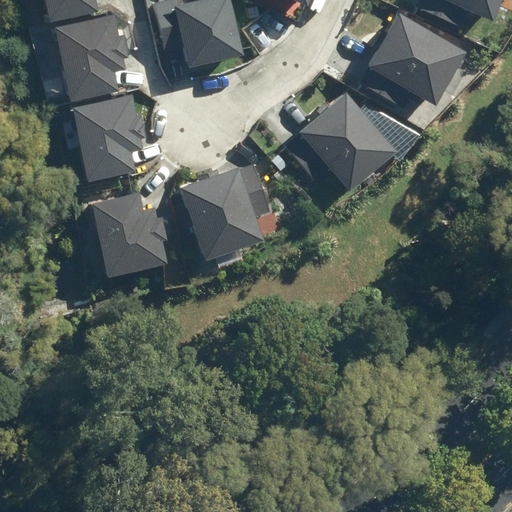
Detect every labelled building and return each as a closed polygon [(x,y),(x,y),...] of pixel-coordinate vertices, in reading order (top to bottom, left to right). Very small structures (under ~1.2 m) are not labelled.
[(96,0),(38,0),(41,14),(97,5),(96,0)] [(227,0),(158,0),(175,74),(241,60),(227,0)] [(418,0),(487,31),(501,0),(418,0)] [(108,16),(52,23),(61,91),(117,83),(108,16)] [(385,16),(359,73),(427,103),(453,47),(385,16)] [(328,94),(288,133),(345,192),(385,153),(328,94)] [(136,172),(125,99),(65,108),(77,181),(136,172)] [(268,243),(241,163),(178,184),(205,264),(268,243)] [(91,275),(158,263),(147,206),(80,218),(91,275)]
